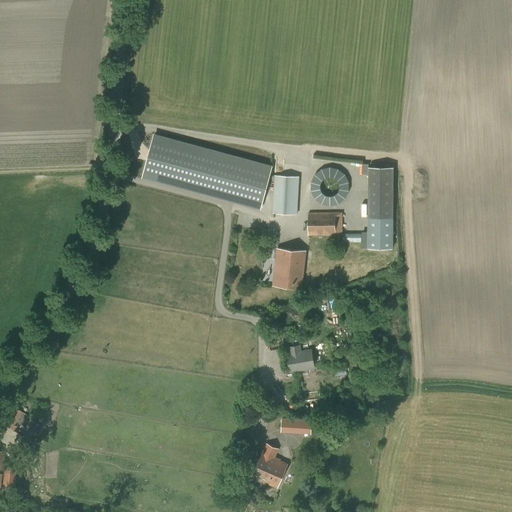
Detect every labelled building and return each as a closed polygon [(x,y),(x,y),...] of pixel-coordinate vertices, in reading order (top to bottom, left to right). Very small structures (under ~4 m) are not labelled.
[(154,133),(142,178),(261,210),(273,165),(154,133)] [(308,177),(321,208),(353,195),(340,164),(308,177)] [(368,167),(368,248),(393,248),(393,167),(368,167)] [(275,175),(273,213),(297,214),(299,176),(275,175)] [(342,212),(308,212),(308,236),(335,235),(335,234),(342,235),(342,212)] [(274,285),(301,288),(305,251),(278,248),(274,285)] [(289,347),(290,352),(287,353),(290,371),(314,367),(311,350),(300,351),(296,326),(267,330),(270,350),(289,347)] [(18,418),(22,412),(8,401),(0,411),(0,420),(15,432),(22,422),(18,418)] [(16,432),(28,441),(39,425),(27,416),(16,432)] [(305,419),(284,419),(283,433),(313,433),(314,426),(305,426),(305,419)] [(252,476),(277,488),(288,464),(274,458),(278,450),(266,444),(252,476)] [(5,466),(3,487),(15,488),(17,467),(5,466)]
